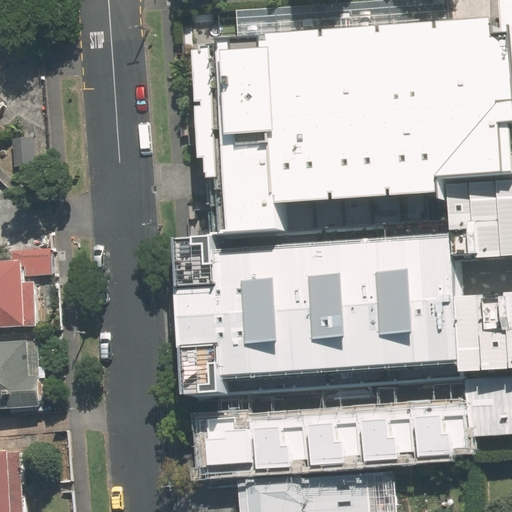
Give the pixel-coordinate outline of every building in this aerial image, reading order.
[(511,24),(246,47),(263,247),(330,242),(325,185),(511,169),(511,24)] [(511,260),(511,195),(480,198),(485,262),(511,260)] [(465,237),(200,259),(211,398),(477,375),(465,237)] [(0,329),(37,328),(34,280),(53,279),(52,259),(0,260),(0,329)] [(511,301),(487,303),(492,369),(511,367),(511,301)] [(43,375),(42,345),(0,346),(0,410),(55,408),(53,374),(43,375)] [(511,432),(511,367),(492,369),(498,433),(511,432)] [(216,421),(219,471),(481,453),(477,402),(216,421)] [(0,511),(36,511),(34,453),(0,454),(0,511)] [(388,511),(387,473),(247,479),(248,511),(388,511)]
